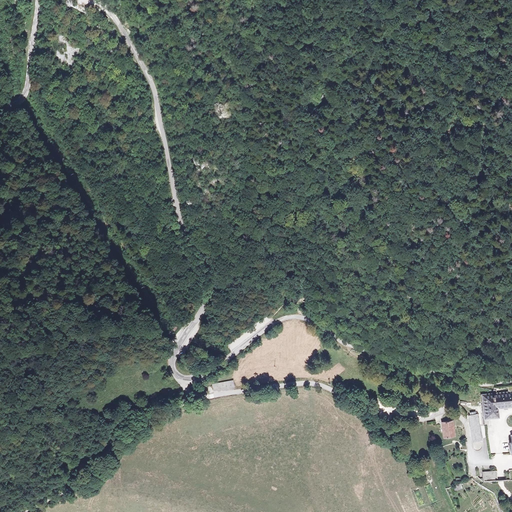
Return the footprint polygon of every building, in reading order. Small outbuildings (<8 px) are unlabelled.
[(233,380),(212,384),(213,391),(234,387),(233,380)] [(511,386),(510,387),(510,392),(483,394),(485,418),(499,417),(499,407),(511,405),(511,434),(510,435),(511,442),(508,442),(509,450),(509,453),(511,453),(511,386)] [(476,407),(466,409),(469,427),(479,426),(477,416),(476,407)] [(449,422),(441,422),(443,439),(444,439),(454,438),(452,421),(449,422)] [(469,427),(472,443),(479,442),(481,441),(479,426),(469,427)] [(496,471),(482,471),(483,480),(497,480),(496,471)] [(430,502),(436,500),(429,483),(423,486),(430,502)]
